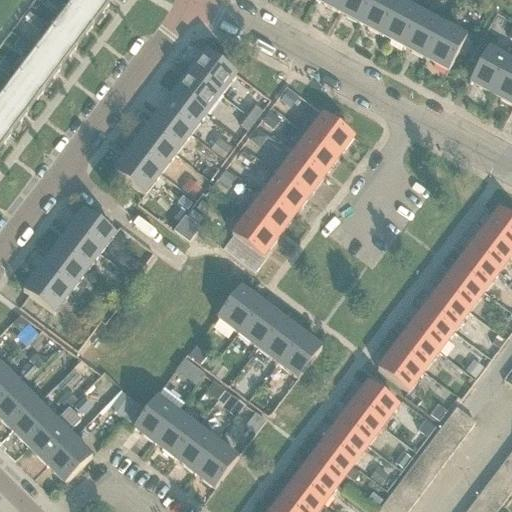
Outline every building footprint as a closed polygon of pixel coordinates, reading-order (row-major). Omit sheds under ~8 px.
[(101,0),(74,0),(67,9),(92,28),(109,5),(101,0)] [(316,0),(315,2),(337,14),(344,0),(316,0)] [(359,26),(373,0),(344,0),(337,14),(359,26)] [(381,38),(399,4),(391,0),(373,0),(359,26),(381,38)] [(403,50),(421,16),(399,4),(381,38),(403,50)] [(67,9),(51,31),(76,50),(92,28),(67,9)] [(425,62),(444,28),(421,16),(403,50),(425,62)] [(40,23),(35,19),(30,26),(40,33),(45,27),(40,23)] [(444,28),(425,62),(448,74),(458,56),(464,59),(472,44),(466,41),(466,40),(444,28)] [(51,31),(35,53),(59,71),(76,50),(51,31)] [(23,44),(19,41),(13,47),(24,55),(29,49),(23,44)] [(492,97),(510,63),(488,51),(469,85),(492,97)] [(35,53),(18,75),(43,93),(59,71),(35,53)] [(190,75),(221,98),(236,78),(206,54),(190,75)] [(8,67),(2,63),(0,65),(0,72),(7,77),(12,70),(8,67)] [(511,108),(511,64),(510,63),(492,97),(511,108)] [(18,75),(2,96),(26,115),(43,93),(18,75)] [(206,118),(221,98),(190,75),(175,95),(206,118)] [(190,138),(206,118),(175,95),(160,115),(190,138)] [(2,96),(0,98),(0,129),(10,137),(26,115),(2,96)] [(244,116),(255,124),(262,114),(252,106),(244,116)] [(275,118),(270,114),(262,124),(273,132),(280,121),(275,118)] [(175,158),(190,138),(160,115),(144,135),(175,158)] [(248,134),(255,124),(244,116),(237,126),(248,134)] [(307,138),(338,161),(354,141),(323,117),(307,138)] [(0,129),(0,149),(10,137),(0,129)] [(261,135),(256,131),(249,142),(258,149),(266,139),(261,135)] [(160,178),(175,158),(144,135),(129,154),(160,178)] [(307,138),(292,158),(323,181),(338,161),(307,138)] [(223,161),(231,151),(218,141),(210,151),(223,161)] [(144,198),(160,178),(129,154),(114,175),(144,198)] [(292,158),(277,178),(308,201),(323,181),(292,158)] [(209,183),(216,174),(204,166),(198,174),(209,183)] [(228,175),(225,172),(217,183),(228,190),(236,180),(230,176),(228,175)] [(293,221),(308,201),(277,178),(276,179),(262,198),(293,221)] [(195,186),(189,181),(181,191),(193,200),(201,190),(195,186)] [(278,241),(293,221),(262,198),(247,218),(278,241)] [(185,216),(193,204),(185,199),(177,211),(185,216)] [(205,220),(214,208),(202,199),(193,211),(205,220)] [(483,232),(511,253),(511,221),(499,212),(483,232)] [(69,234),(99,257),(115,237),(84,213),(69,234)] [(263,260),(278,241),(247,218),(231,238),(233,240),(223,253),(254,277),(266,262),(263,260)] [(189,247),(200,231),(185,220),(173,235),(189,247)] [(499,276),(511,258),(511,253),(483,232),(468,252),(499,276)] [(84,277),(99,257),(69,234),(53,254),(84,277)] [(484,295),(499,276),(468,252),(453,272),(484,295)] [(69,297),(84,277),(53,254),(38,274),(69,297)] [(469,315),(484,295),(453,272),(438,292),(469,315)] [(53,317),(69,297),(38,274),(23,294),(53,317)] [(217,321),(237,336),(261,306),(240,290),(217,321)] [(454,335),(469,315),(438,292),(423,312),(454,335)] [(257,352),(281,321),(261,306),(237,336),(257,352)] [(439,355),(454,335),(423,312),(408,332),(439,355)] [(20,334),(28,326),(19,318),(12,326),(20,334)] [(277,367),(301,336),(281,321),(257,352),(277,367)] [(20,334),(15,339),(25,349),(38,336),(28,326),(20,334)] [(423,375),(439,355),(408,332),(393,352),(423,375)] [(301,336),(277,367),(298,382),(321,351),(301,336)] [(199,367),(206,358),(195,349),(188,358),(199,367)] [(409,394),(423,375),(393,352),(377,372),(407,395),(403,400),(415,409),(420,402),(409,394)] [(184,361),(175,373),(188,383),(197,371),(184,361)] [(478,366),(473,362),(465,373),(475,381),(483,370),(481,368),(478,366)] [(227,372),(216,364),(212,371),(209,374),(220,382),(227,372)] [(0,408),(20,389),(3,371),(0,373),(0,408)] [(352,406),(383,429),(398,409),(368,385),(352,406)] [(217,402),(223,394),(213,386),(207,393),(217,402)] [(281,405),(291,392),(284,386),(274,399),(281,405)] [(0,422),(11,434),(38,406),(20,389),(0,408),(0,422)] [(137,422),(145,410),(120,393),(111,406),(125,417),(127,414),(137,422)] [(236,420),(245,408),(231,398),(222,410),(236,420)] [(82,417),(91,408),(82,400),(73,409),(82,417)] [(154,446),(177,416),(157,400),(133,431),(154,446)] [(56,424),(55,424),(38,406),(11,434),(29,451),(56,424)] [(368,449),(383,429),(352,406),(337,426),(368,449)] [(442,411),(437,407),(430,418),(439,424),(446,414),(443,411),(442,411)] [(46,469),(74,442),(67,435),(80,422),(68,410),(55,424),(56,424),(29,451),(46,469)] [(449,420),(468,434),(475,425),(456,410),(449,420)] [(260,419),(255,415),(245,428),(256,437),(266,424),(260,419)] [(174,461),(197,431),(177,416),(154,446),(174,461)] [(461,444),(468,434),(449,420),(442,429),(461,444)] [(353,469),(368,449),(337,426),(322,446),(353,469)] [(454,453),(461,444),(442,429),(435,438),(454,453)] [(194,477),(217,446),(197,431),(174,461),(194,477)] [(447,462),(454,453),(435,438),(428,448),(447,462)] [(74,442),(46,469),(65,487),(92,460),(74,442)] [(217,446),(194,477),(214,492),(238,461),(217,446)] [(360,475),(353,469),(322,446),(307,466),(338,489),(346,477),(354,483),(360,475)] [(440,471),(447,462),(428,448),(421,457),(440,471)] [(407,458),(403,455),(394,466),(402,471),(410,460),(407,458)] [(433,481),(440,471),(421,457),(414,466),(433,481)] [(511,483),(511,468),(505,463),(498,473),(511,483)] [(322,509),(338,489),(307,466),(292,486),(322,509)] [(426,490),(433,481),(414,466),(407,475),(426,490)] [(381,473),(378,470),(370,480),(381,488),(388,478),(381,473)] [(510,497),(511,494),(511,483),(498,473),(491,482),(510,497)] [(419,499),(426,490),(407,475),(400,485),(419,499)] [(503,506),(510,497),(491,482),(484,491),(503,506)] [(412,508),(419,499),(400,485),(393,494),(412,508)] [(284,511),(320,511),(322,509),(292,486),(277,506),(284,511)] [(492,511),(498,511),(503,506),(484,491),(477,500),(492,511)] [(397,511),(409,511),(412,508),(393,494),(386,503),(397,511)] [(397,511),(386,503),(385,504),(375,496),(369,505),(378,511),(397,511)] [(472,511),(492,511),(477,500),(470,510),(472,511)]
